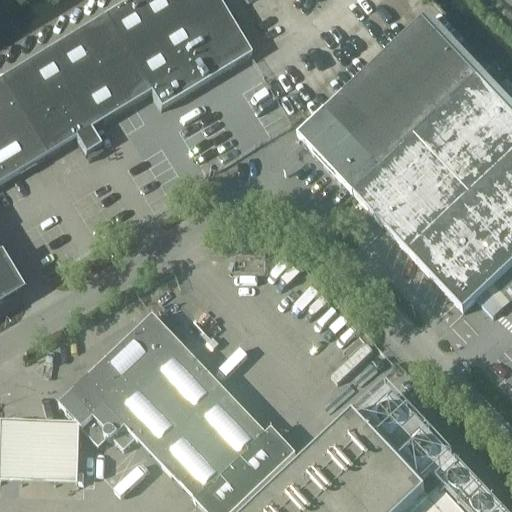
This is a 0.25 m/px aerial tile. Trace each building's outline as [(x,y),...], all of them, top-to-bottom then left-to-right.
[(0,300),(9,295),(0,280),(0,188),(74,143),(84,160),(100,150),(90,134),(150,97),(160,114),(250,59),(219,7),(195,22),(181,0),(138,0),(0,84),(0,300)] [(486,294),(511,270),(511,110),(432,25),(426,30),(422,25),(297,142),(306,151),(344,192),(353,201),(353,200),(462,316),(475,304),(493,322),(503,313),(486,294)] [(199,511),(240,511),(296,461),(271,434),(265,440),(152,321),(58,410),(98,452),(106,445),(108,446),(110,446),(112,445),(113,444),(123,455),(135,444),(199,511)] [(452,511),(429,487),(418,497),(400,477),(411,467),(385,440),(374,450),(354,428),(264,511),(452,511)] [(81,492),(83,434),(1,432),(0,465),(0,490),(35,491),(81,492)]
